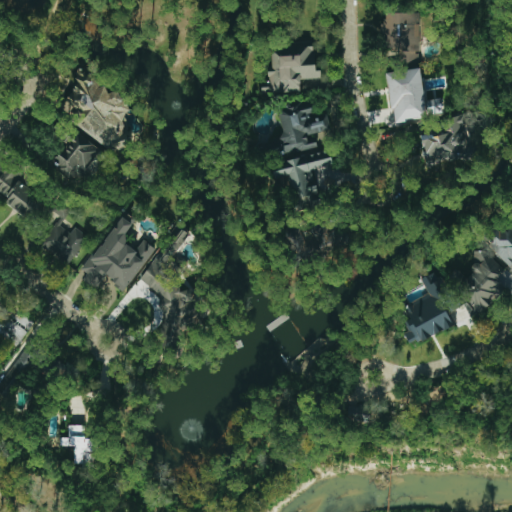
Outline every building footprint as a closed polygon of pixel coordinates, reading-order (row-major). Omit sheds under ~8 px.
[(300,92),(300,79),(317,78),(315,45),(271,48),(272,66),(268,67),(269,83),(261,83),(262,94),(300,92)] [(387,72),(392,121),(442,115),(440,99),(424,101),(420,68),(387,72)] [(100,80),(85,70),(79,72),(76,76),(78,83),(67,99),(81,108),(83,117),(78,126),(114,151),(123,148),(128,141),(122,120),(130,108),(122,103),(119,90),(111,92),(102,86),(100,80)] [(330,131),(327,114),(313,116),(311,103),(300,105),(300,106),(278,109),(284,153),(317,148),(316,143),(307,144),(306,135),(330,131)] [(445,130),(420,135),(425,164),(458,157),(456,147),(467,145),(462,115),(443,119),(445,130)] [(101,153),(79,132),(53,161),(75,181),(101,153)] [(312,171),(332,166),(328,150),(285,161),(297,212),(321,206),(312,171)] [(0,178),(0,191),(9,198),(5,203),(29,222),(45,201),(24,185),(29,178),(11,164),(0,178)] [(154,248),(143,240),(136,250),(122,240),(133,224),(120,215),(83,271),(87,273),(83,280),(95,288),(103,276),(126,291),(154,248)] [(75,227),(70,234),(57,223),(40,244),(68,265),(89,238),(75,227)] [(488,246),(508,267),(511,262),(511,229),(507,225),(494,237),(496,239),(488,246)] [(348,227),(311,227),(311,252),(348,252),(348,227)] [(505,270),(480,247),(473,256),(479,262),(455,289),(481,312),(504,286),(497,279),(505,270)] [(455,324),(450,312),(458,308),(440,270),(421,278),(428,294),(401,307),(412,329),(404,333),(410,346),(455,324)] [(0,326),(5,330),(12,321),(6,317),(14,308),(0,297),(0,326)] [(85,426),(69,426),(69,438),(60,438),(60,446),(74,446),(74,464),(82,464),(82,470),(99,470),(99,439),(85,439),(85,426)]
